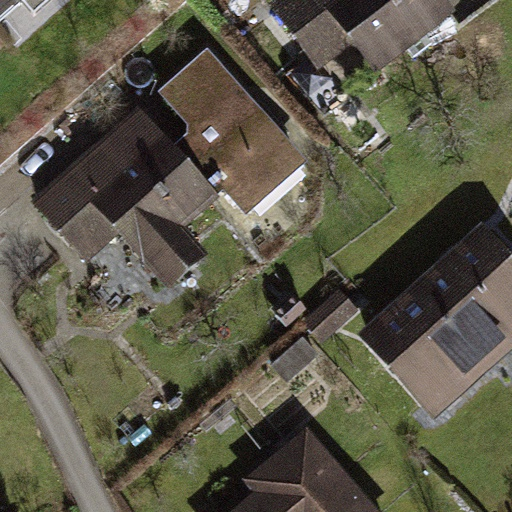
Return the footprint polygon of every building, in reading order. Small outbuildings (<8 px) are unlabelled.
[(0,0),(0,26),(28,0),(0,0)] [(292,0),(273,15),(320,75),(350,52),(374,84),(454,22),(437,0),(292,0)] [(188,141),(173,155),(214,205),(222,198),(246,224),(307,172),(208,58),(158,99),(188,132),(188,141)] [(138,112),(25,204),(83,274),(118,246),(167,305),(214,266),(184,229),(214,205),(173,155),(138,112)] [(511,267),(481,232),(360,339),(434,422),(511,353),(511,267)] [(369,511),(314,447),(228,511),(369,511)]
